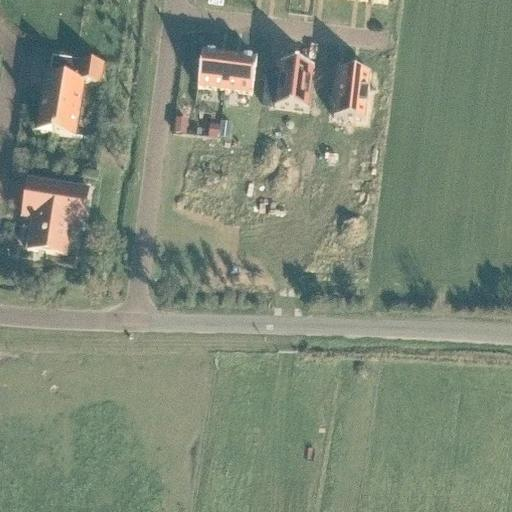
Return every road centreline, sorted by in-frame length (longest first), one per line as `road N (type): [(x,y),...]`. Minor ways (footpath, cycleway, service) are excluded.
road 1 (unclassified): [(511,336),(136,323)]
road 2 (residential): [(136,323),(172,16)]
road 3 (residential): [(172,16),(381,44)]
road 4 (unclassified): [(136,323),(0,318)]
